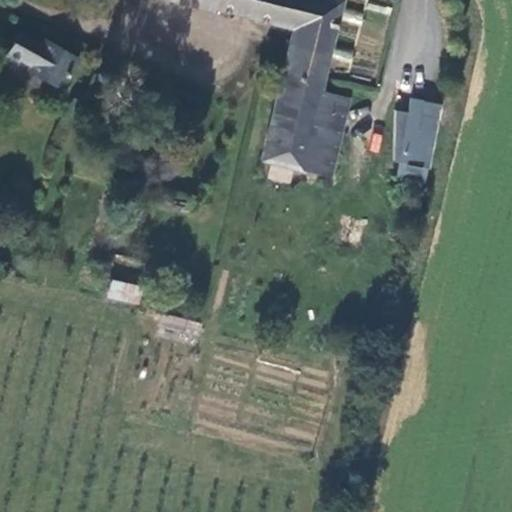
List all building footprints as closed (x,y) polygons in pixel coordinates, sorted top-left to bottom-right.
[(322,76),(343,1),(338,0),(206,0),(297,24),(285,66),(322,76)] [(80,52),(43,34),(41,38),(17,27),(0,60),(0,66),(11,73),(14,67),(22,71),(18,78),(56,98),(80,52)] [(332,177),(350,99),(318,90),(322,76),(285,66),(260,158),(332,177)] [(408,117),(395,114),(392,166),(397,167),(426,173),(441,109),(411,102),(408,117)] [(272,180),(290,183),(293,170),(275,166),(272,180)] [(423,188),(426,173),(397,167),(394,181),(423,188)] [(83,259),(78,280),(133,293),(138,273),(83,259)] [(161,316),(159,338),(198,342),(200,320),(161,316)]
